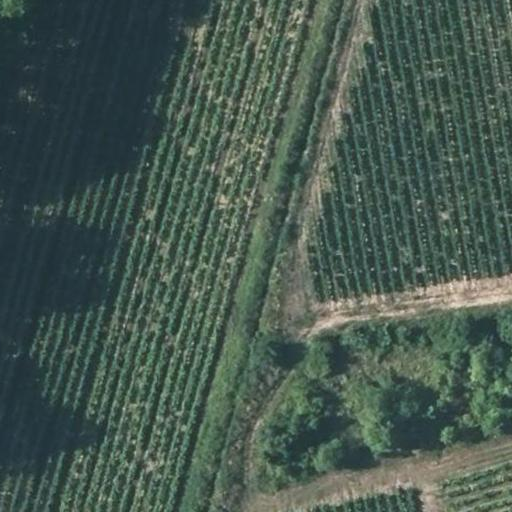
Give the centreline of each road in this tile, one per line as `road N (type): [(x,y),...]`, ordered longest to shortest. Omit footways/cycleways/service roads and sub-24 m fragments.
road 1 (track): [(175,511),(313,0)]
road 2 (track): [(511,445),(261,511)]
